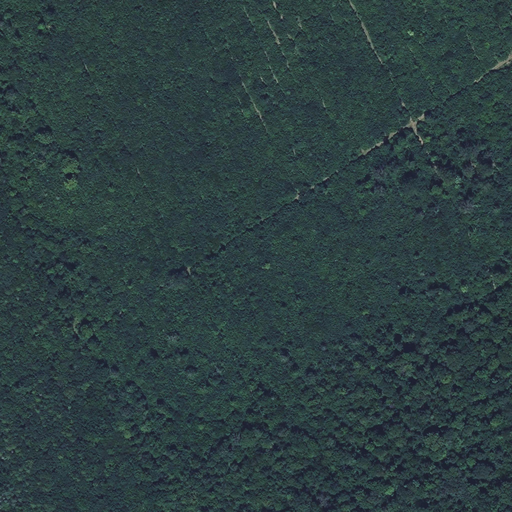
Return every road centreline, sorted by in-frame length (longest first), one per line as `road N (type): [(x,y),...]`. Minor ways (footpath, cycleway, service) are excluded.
road 1 (track): [(0,390),(511,57)]
road 2 (track): [(303,511),(49,0)]
road 3 (track): [(0,176),(163,511)]
road 4 (track): [(511,315),(348,0)]
